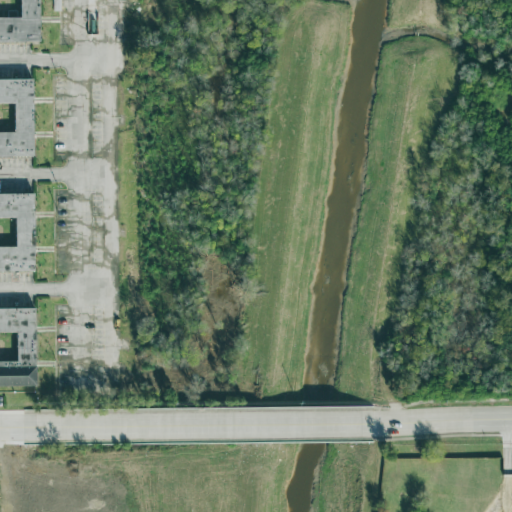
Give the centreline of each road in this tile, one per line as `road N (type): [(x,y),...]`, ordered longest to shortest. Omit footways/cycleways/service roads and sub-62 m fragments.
road 1 (tertiary): [(382,422),(34,425)]
road 2 (tertiary): [(511,417),(382,422)]
